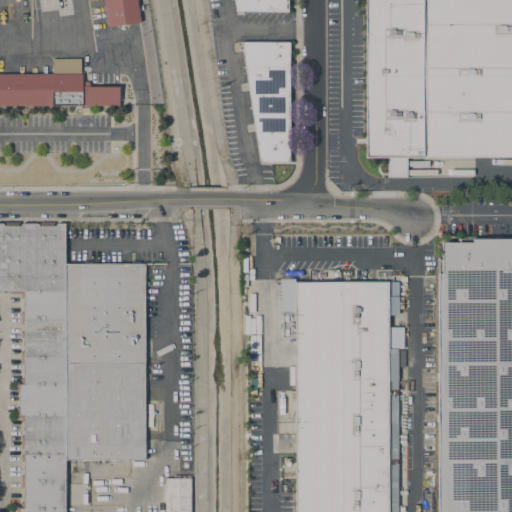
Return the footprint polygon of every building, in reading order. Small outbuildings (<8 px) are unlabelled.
[(136,0),(140,22),(107,27),(102,0),(136,0)] [(287,0),(288,11),(236,11),(234,0),(287,0)] [(364,0),(511,0),(511,158),(406,158),(406,178),(387,178),(387,158),(364,158),(364,0)] [(288,42),(289,161),(259,161),(242,50),(233,52),(232,44),(241,43),(241,42),(288,42)] [(82,82),(89,82),(89,85),(119,85),(119,106),(89,106),(89,108),(80,108),(80,106),(0,106),(0,74),(82,74),(82,82)] [(64,264),(143,264),(143,267),(147,266),(147,279),(143,279),(143,461),(64,461),(64,511),(17,511),(17,509),(22,509),(22,488),(19,489),(19,476),(22,476),(22,462),(19,462),(19,456),(22,456),(22,449),(19,449),(19,436),(22,436),(22,423),(19,423),(19,419),(14,419),(14,408),(17,408),(17,393),(15,393),(15,383),(20,383),(20,379),(22,379),(22,365),(19,365),(19,352),(22,352),(21,338),(19,338),(19,332),(22,332),(22,325),(19,325),(19,313),(22,313),(21,299),(19,299),(19,295),(8,295),(7,294),(6,293),(0,293),(0,224),(1,224),(2,225),(2,226),(3,227),(19,227),(19,226),(19,225),(20,225),(21,225),(25,225),(30,225),(36,225),(37,226),(38,227),(39,227),(52,227),(54,227),(54,226),(55,225),(62,225),(64,225),(64,264)] [(437,511),(437,274),(440,274),(440,242),(472,242),(472,239),(511,239),(511,511),(437,511)] [(294,511),(294,282),(387,282),(387,349),(397,349),(397,350),(404,350),(404,367),(397,367),(397,511),(294,511)] [(163,511),(163,479),(189,479),(189,511),(163,511)]
